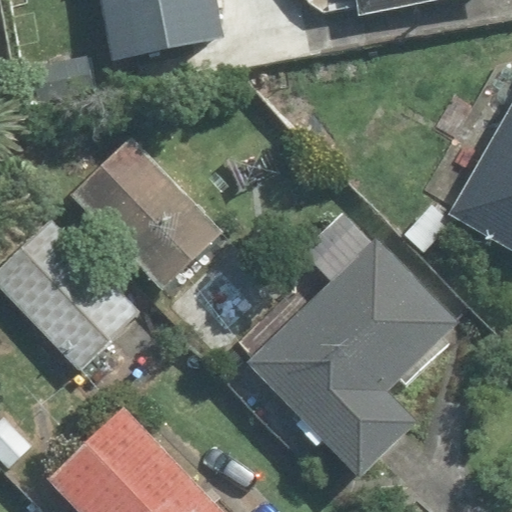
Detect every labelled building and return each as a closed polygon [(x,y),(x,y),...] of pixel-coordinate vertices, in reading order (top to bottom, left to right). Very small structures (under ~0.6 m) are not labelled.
[(85,0),(100,70),(216,46),(206,0),(85,0)] [(351,0),(357,24),(469,0),(351,0)] [(12,67),(17,95),(81,84),(76,56),(12,67)] [(511,270),(511,82),(489,69),(394,243),(428,261),(443,233),(511,270)] [(202,165),(251,118),(227,93),(178,140),(202,165)] [(301,94),(277,116),(335,180),(359,158),(301,94)] [(127,140),(63,200),(155,298),(219,238),(127,140)] [(322,284),(238,368),(358,489),(411,436),(379,404),(455,328),(342,214),(297,259),(322,284)] [(45,220),(0,264),(0,294),(79,375),(139,316),(45,220)] [(208,511),(119,415),(43,485),(67,511),(208,511)] [(34,456),(3,420),(0,422),(0,478),(3,482),(34,456)]
